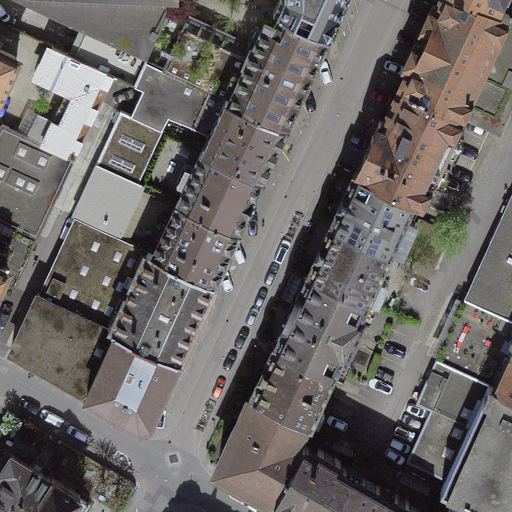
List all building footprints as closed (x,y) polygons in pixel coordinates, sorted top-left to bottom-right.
[(26,0),(84,26),(71,55),(113,74),(135,84),(145,61),(148,56),(171,7),(173,0),(26,0)] [(286,0),(280,14),(328,36),(344,0),(286,0)] [(511,17),(509,16),(473,0),(440,0),(437,6),(433,4),(422,28),(427,31),(424,36),(422,41),(417,39),(405,65),(409,67),(400,86),(463,115),(462,116),(494,131),(511,91),(511,17)] [(473,0),(509,16),(509,15),(498,10),(502,0),(473,0)] [(252,44),(251,45),(171,7),(148,56),(145,61),(153,65),(154,64),(286,126),(304,88),(328,36),(280,14),(273,28),(264,23),(254,45),(252,44)] [(39,113),(28,136),(28,137),(74,158),(113,74),(71,55),(52,46),(45,61),(37,76),(55,84),(57,79),(79,88),(62,124),(39,113)] [(0,94),(18,57),(0,48),(0,94)] [(169,115),(208,134),(178,201),(154,251),(149,248),(148,250),(214,281),(221,266),(238,229),(245,215),(262,178),(269,163),(286,126),(154,64),(153,65),(154,65),(131,114),(130,116),(162,130),(169,115)] [(463,115),(400,86),(384,122),(379,120),(375,127),(371,135),(373,136),(356,171),(356,170),(355,171),(422,203),(462,116),(463,115)] [(103,166),(138,183),(162,131),(161,131),(162,130),(130,116),(131,114),(121,110),(108,137),(95,164),(103,167),(103,166)] [(0,216),(38,235),(74,158),(28,137),(28,136),(2,124),(0,127),(0,216)] [(103,167),(80,218),(119,237),(132,210),(143,186),(138,183),(103,166),(103,167)] [(422,203),(355,171),(345,192),(332,221),(392,249),(414,201),(422,204),(422,203)] [(465,297),(511,318),(511,200),(509,201),(465,297)] [(148,250),(119,237),(80,218),(79,220),(53,275),(44,295),(178,358),(191,331),(214,281),(148,250)] [(434,225),(420,218),(403,255),(431,268),(448,231),(434,225)] [(392,249),(332,221),(322,243),(309,271),(368,299),(377,280),(392,249)] [(0,289),(11,294),(34,244),(16,235),(13,241),(0,234),(0,289)] [(368,299),(309,271),(309,272),(308,272),(291,307),(275,343),(276,343),(275,343),(335,371),(342,355),(346,357),(365,317),(361,315),(368,299)] [(159,399),(178,358),(44,295),(38,293),(11,351),(140,423),(149,420),(159,399)] [(503,388),(511,392),(511,318),(465,297),(437,358),(503,388)] [(264,367),(252,393),(312,421),(335,371),(275,343),(264,367)] [(455,493),(498,511),(511,511),(511,392),(503,388),(437,358),(437,359),(436,358),(436,360),(448,366),(444,374),(432,368),(417,402),(431,408),(407,460),(445,478),(442,486),(455,493)] [(275,499),(305,446),(304,446),(298,443),(308,421),(311,423),(312,421),(252,393),(218,467),(252,487),(254,484),(264,490),(275,496),(273,499),(275,499)] [(307,445),(305,446),(275,499),(297,511),(342,511),(362,476),(339,463),(341,460),(318,447),(316,451),(307,445)] [(0,511),(69,511),(81,495),(52,477),(51,478),(36,469),(29,464),(29,465),(11,454),(10,456),(5,452),(0,460),(0,511)] [(362,476),(342,511),(425,511),(409,502),(410,501),(394,492),(393,494),(362,476)] [(498,511),(455,493),(446,511),(498,511)]
